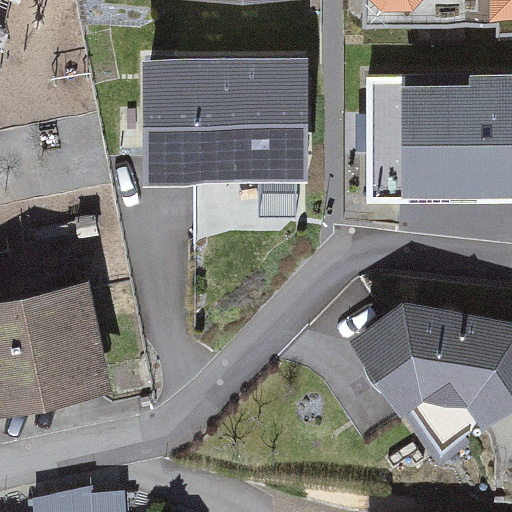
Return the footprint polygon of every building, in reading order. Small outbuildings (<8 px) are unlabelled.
[(511,0),(365,0),(366,19),(511,16),(511,0)] [(321,51),(148,51),(148,235),(322,234),(321,51)] [(511,74),(367,76),(367,201),(511,200),(511,74)] [(0,408),(127,384),(106,279),(0,299),(0,408)] [(511,318),(425,302),(367,331),(416,411),(443,397),(484,407),(501,427),(511,418),(511,318)]
